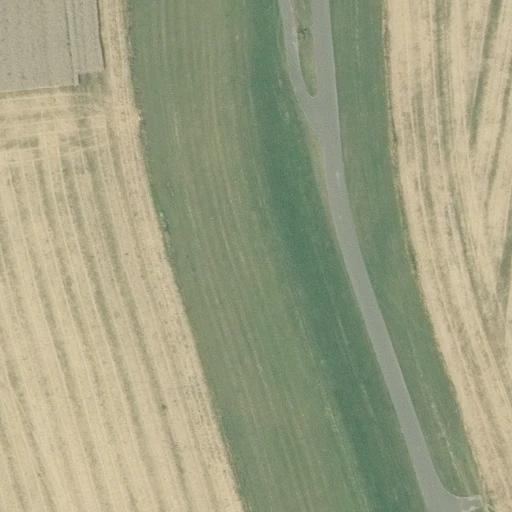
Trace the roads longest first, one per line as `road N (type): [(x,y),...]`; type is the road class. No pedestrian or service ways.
road 1 (unclassified): [(437,511),(345,234),(318,0)]
road 2 (track): [(285,0),(292,71),(331,144)]
